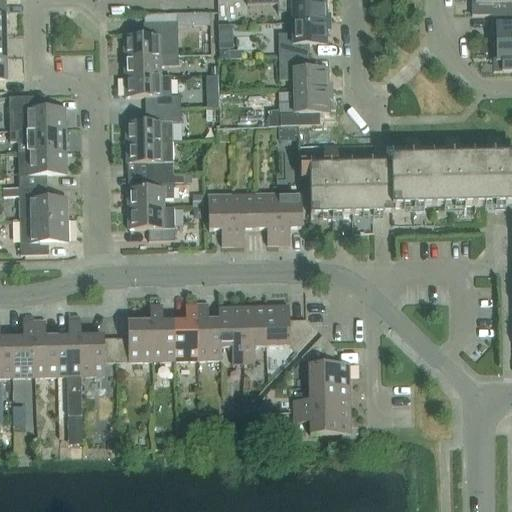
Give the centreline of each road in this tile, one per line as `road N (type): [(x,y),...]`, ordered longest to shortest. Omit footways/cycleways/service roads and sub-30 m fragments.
road 1 (residential): [(477,396),(340,276),(98,277)]
road 2 (residential): [(98,277),(93,82),(38,83),(36,0)]
road 3 (residential): [(442,41),(381,96),(369,96),(358,83),(357,0)]
